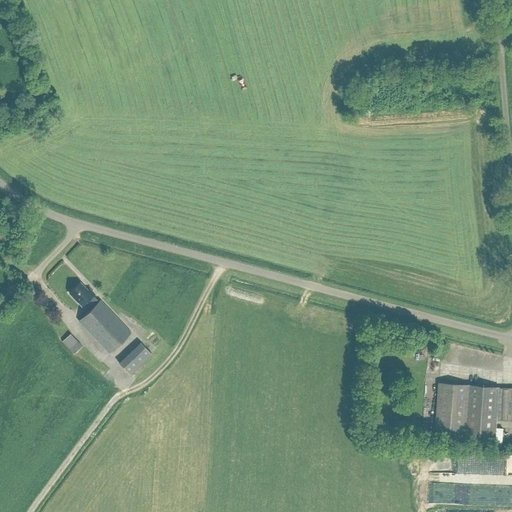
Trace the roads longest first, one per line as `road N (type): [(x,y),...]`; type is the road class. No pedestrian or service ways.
road 1 (unclassified): [(511,339),(61,218),(0,183)]
road 2 (track): [(223,262),(170,355),(114,398),(30,511)]
road 3 (unclassified): [(511,185),(497,0)]
